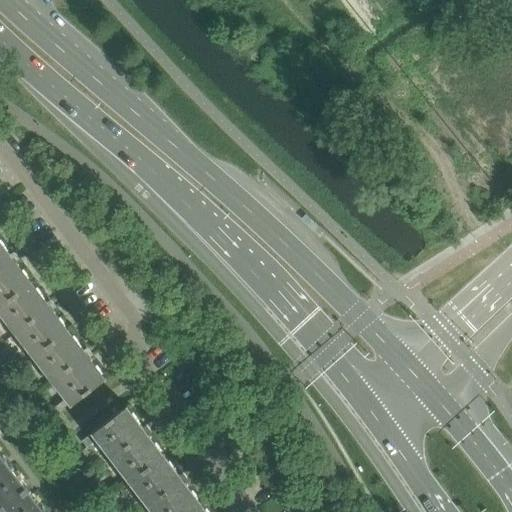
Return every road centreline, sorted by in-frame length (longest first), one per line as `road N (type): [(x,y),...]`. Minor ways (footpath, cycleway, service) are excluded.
road 1 (primary): [(511,487),(408,362),(256,207),(19,0)]
road 2 (primary): [(0,36),(156,176),(304,325),(440,511)]
road 3 (residential): [(256,511),(130,350),(134,323),(0,143)]
